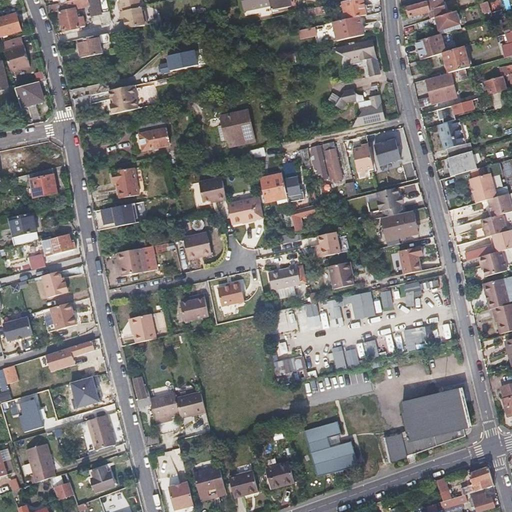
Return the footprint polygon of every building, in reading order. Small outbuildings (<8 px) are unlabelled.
[(75,0),(66,2),(67,3),(68,9),(69,11),(59,13),(63,31),(82,27),(79,16),(74,17),(72,9),(88,5),(90,15),(98,14),(95,0),(75,0)] [(122,12),(126,29),(147,25),(144,12),(141,13),(138,0),(119,0),(117,3),(118,10),(122,12)] [(241,0),(242,2),(245,1),(247,1),(249,9),(271,5),(272,11),(291,6),(289,0),(241,0)] [(347,0),(342,1),(345,19),(359,16),(364,15),(366,15),(362,0),(347,0)] [(434,17),(445,14),(441,0),(431,0),(406,7),(410,18),(428,13),(430,19),(434,17)] [(487,1),(480,3),(479,4),(482,15),(490,12),(487,1)] [(68,9),(67,3),(46,8),(48,14),(68,9)] [(453,12),(445,14),(434,17),(436,24),(439,31),(459,24),(456,14),(454,14),(453,12)] [(0,33),(2,39),(11,35),(21,32),(16,16),(0,20),(0,33)] [(345,19),(333,22),(337,41),(363,35),(359,16),(345,19)] [(414,24),(416,27),(417,31),(429,27),(426,20),(414,24)] [(440,35),(460,28),(459,24),(439,31),(440,35)] [(300,31),(302,39),(318,36),(316,27),(300,31)] [(511,54),(511,31),(510,32),(505,34),(508,44),(501,46),(504,56),(511,54)] [(76,40),(78,49),(80,58),(101,54),(97,35),(76,40)] [(443,53),(445,52),(440,35),(416,42),(421,60),(443,53)] [(3,43),(7,58),(12,73),(30,67),(21,37),(3,43)] [(367,60),(366,60),(369,71),(371,75),(379,73),(378,68),(379,68),(376,56),(373,57),(371,49),(374,49),(372,40),(343,47),(344,49),(342,53),(351,59),(350,60),(350,62),(351,64),(362,62),(362,60),(367,59),(367,60)] [(463,47),(445,52),(443,53),(446,63),(449,72),(469,66),(463,47)] [(195,50),(166,57),(167,64),(159,66),(161,74),(198,65),(195,50)] [(0,89),(8,88),(2,60),(0,60),(0,89)] [(511,63),(511,64),(499,68),(501,77),(483,81),(487,96),(489,95),(511,88),(511,63)] [(31,75),(33,83),(44,79),(41,72),(31,75)] [(430,104),(458,100),(455,74),(427,77),(430,104)] [(426,81),(414,84),(420,107),(430,105),(426,81)] [(16,89),(19,98),(22,108),(44,101),(38,83),(16,89)] [(137,108),(132,86),(128,86),(108,91),(110,100),(112,99),(113,104),(111,104),(109,105),(111,114),(137,108)] [(511,95),(511,88),(489,95),(491,101),(511,95)] [(355,95),(355,93),(355,92),(354,92),(354,89),(344,91),(336,104),(343,108),(346,102),(357,99),(360,110),(362,111),(356,121),(358,123),(359,126),(386,120),(380,95),(370,98),(371,100),(365,101),(363,96),(361,96),(361,95),(358,96),(357,95),(355,95)] [(443,108),(444,113),(445,117),(473,109),(471,101),(443,108)] [(225,137),(226,137),(228,137),(229,144),(254,139),(247,108),(220,114),(225,137)] [(143,150),(170,144),(164,118),(137,124),(143,150)] [(449,157),(470,151),(472,151),(469,142),(463,143),(457,120),(438,125),(445,149),(446,149),(449,157)] [(401,159),(396,138),(375,144),(381,164),(401,159)] [(374,167),(369,145),(354,148),(358,170),(374,167)] [(249,149),(250,153),(251,157),(264,154),(262,146),(249,149)] [(319,146),(309,149),(312,160),(311,161),(314,170),(316,169),(317,175),(320,174),(320,180),(327,178),(319,146)] [(307,149),(301,151),(303,162),(309,161),(307,149)] [(325,151),(328,165),(331,180),(340,178),(335,149),(325,151)] [(475,169),(470,151),(449,157),(447,158),(452,175),(470,170),(475,169)] [(286,197),(287,201),(288,205),(306,202),(304,195),(302,195),(295,161),(279,164),(282,174),(286,197)] [(475,169),(470,170),(472,178),(469,179),(476,204),(488,201),(496,198),(490,173),(487,174),(485,166),(475,169)] [(141,167),(134,169),(139,195),(145,194),(141,167)] [(111,173),(112,178),(113,183),(117,183),(120,199),(139,195),(134,169),(111,173)] [(28,182),(29,182),(30,182),(34,199),(58,194),(53,170),(27,177),(28,182)] [(265,202),(286,197),(282,174),(260,179),(265,202)] [(215,197),(216,200),(225,198),(220,176),(197,181),(201,201),(209,199),(215,197)] [(353,182),(345,184),(348,197),(356,195),(353,182)] [(399,197),(397,187),(373,194),(375,200),(374,201),(377,213),(380,212),(401,207),(401,204),(399,197)] [(503,215),(511,212),(511,206),(509,195),(496,198),(488,201),(492,218),(503,215)] [(263,217),(259,196),(226,203),(231,224),(263,217)] [(140,210),(138,203),(131,204),(133,212),(140,210)] [(114,223),(114,219),(113,214),(115,214),(116,215),(133,212),(131,204),(100,210),(103,225),(114,223)] [(292,225),(298,224),(304,223),(302,216),(314,213),(312,206),(289,211),(292,225)] [(450,210),(452,220),(471,216),(469,206),(450,210)] [(403,213),(401,207),(380,212),(382,218),(403,213)] [(382,218),(381,218),(386,241),(418,233),(413,211),(403,213),(382,218)] [(9,220),(15,248),(39,241),(33,214),(9,220)] [(492,237),(508,232),(503,215),(492,218),(481,221),(486,238),(492,237)] [(502,252),(511,249),(511,230),(508,232),(492,237),(497,254),(502,252)] [(336,231),(318,235),(323,257),(341,253),(336,231)] [(205,232),(183,237),(183,240),(188,259),(210,254),(205,232)] [(76,262),(70,237),(51,241),(54,254),(51,255),(53,264),(54,268),(76,262)] [(376,239),(362,242),(364,249),(365,252),(378,249),(376,239)] [(405,273),(422,269),(418,255),(424,254),(422,246),(400,251),(405,273)] [(143,262),(140,248),(116,253),(121,276),(145,272),(143,262)] [(507,271),(502,252),(497,254),(480,258),(485,277),(507,271)] [(53,264),(51,255),(39,259),(41,268),(53,264)] [(39,259),(33,260),(26,262),(29,269),(17,273),(20,283),(42,277),(44,277),(41,268),(39,259)] [(151,261),(143,262),(145,272),(153,270),(151,261)] [(354,284),(349,262),(329,267),(334,289),(354,284)] [(289,269),(269,273),(273,290),(301,285),(297,267),(297,266),(289,267),(289,269)] [(303,266),(297,267),(301,285),(307,283),(303,266)] [(44,277),(42,277),(48,299),(67,293),(64,284),(63,284),(59,272),(44,277)] [(510,303),(504,278),(483,284),(489,309),(491,308),(510,303)] [(240,284),(219,288),(222,306),(244,301),(240,284)] [(391,291),(381,292),(384,310),(394,308),(391,291)] [(353,304),(356,319),(377,316),(372,292),(328,300),(333,327),(344,325),(341,307),(353,304)] [(195,296),(196,300),(190,301),(180,303),(184,321),(208,315),(204,294),(195,296)] [(511,302),(510,303),(491,308),(494,318),(496,317),(501,334),(511,330),(511,302)] [(71,303),(51,309),(57,331),(77,325),(71,303)] [(303,313),(307,313),(307,315),(299,316),(301,331),(321,329),(319,304),(302,306),(303,313)] [(160,328),(167,327),(165,312),(157,313),(160,328)] [(130,318),(135,342),(155,338),(150,314),(130,318)] [(33,335),(28,318),(3,325),(9,342),(33,335)] [(439,339),(453,339),(452,324),(438,325),(439,339)] [(405,329),(407,350),(432,348),(430,327),(405,329)] [(334,347),(336,370),(361,367),(360,358),(378,356),(377,342),(334,347)] [(48,365),(90,351),(87,343),(45,357),(48,365)] [(307,377),(316,376),(313,356),(274,360),(276,376),(306,372),(307,377)] [(8,386),(23,381),(21,375),(6,380),(8,386)] [(148,390),(145,391),(142,377),(134,380),(138,393),(134,394),(135,400),(150,397),(148,390)] [(511,413),(511,385),(501,389),(504,400),(503,400),(506,415),(511,413)] [(471,426),(463,390),(403,404),(405,413),(403,414),(408,438),(402,439),(401,435),(383,439),(389,462),(465,436),(464,428),(471,426)] [(7,391),(0,393),(0,401),(0,403),(10,399),(7,391)] [(180,414),(181,419),(206,412),(201,392),(176,398),(180,414)] [(151,400),(157,424),(166,422),(165,418),(171,416),(180,414),(176,398),(175,393),(151,400)] [(87,419),(95,449),(116,443),(107,413),(87,419)] [(343,433),(339,421),(305,432),(318,475),(359,462),(353,442),(332,448),(328,437),(343,433)] [(145,438),(146,442),(147,446),(162,442),(160,434),(145,438)] [(25,450),(36,483),(56,476),(46,444),(25,450)] [(5,451),(0,452),(0,456),(6,476),(12,474),(5,451)] [(264,468),(270,488),(293,482),(287,462),(264,468)] [(89,472),(96,493),(116,486),(109,465),(89,472)] [(195,473),(201,496),(218,492),(219,497),(227,495),(220,468),(195,473)] [(468,474),(469,477),(470,480),(470,481),(471,484),(468,486),(470,492),(493,485),(488,468),(487,468),(468,474)] [(230,477),(235,498),(258,491),(253,471),(230,477)] [(448,499),(450,498),(443,478),(435,481),(442,501),(448,499)] [(74,496),(69,483),(54,489),(59,502),(74,496)] [(188,483),(168,488),(174,511),(194,507),(188,483)] [(18,511),(19,511),(25,510),(20,494),(22,493),(21,489),(16,490),(13,491),(12,492),(18,511)] [(202,502),(219,497),(218,492),(201,496),(202,502)] [(488,499),(487,496),(486,493),(470,498),(471,501),(473,500),(477,511),(494,507),(491,498),(488,499)] [(463,494),(450,498),(448,499),(450,504),(465,500),(463,494)] [(442,503),(427,507),(428,511),(439,511),(444,511),(442,503)]
